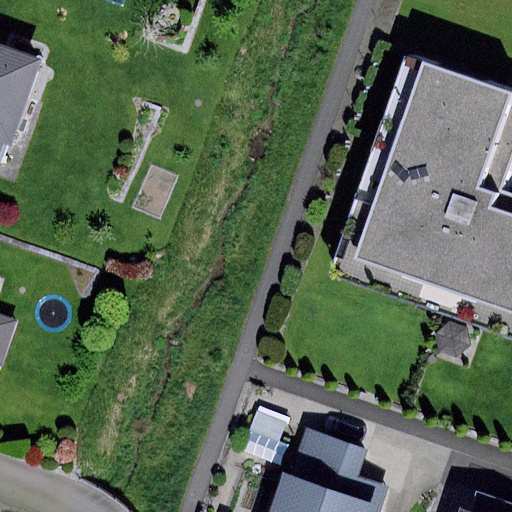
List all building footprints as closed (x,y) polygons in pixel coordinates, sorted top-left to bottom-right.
[(57,62),(0,42),(0,132),(29,142),(57,62)] [(511,161),(511,97),(408,61),(335,273),(511,334),(511,200),(500,196),(511,161)] [(511,161),(500,196),(511,200),(511,161)] [(0,331),(17,282),(0,275),(0,331)] [(259,413),(243,452),(271,463),(287,424),(259,413)] [(309,430),(292,481),(379,510),(381,510),(389,488),(358,477),(367,450),(309,430)] [(292,481),(285,479),(273,511),(378,511),(379,510),(292,481)] [(511,511),(511,503),(475,492),(468,511),(511,511)]
